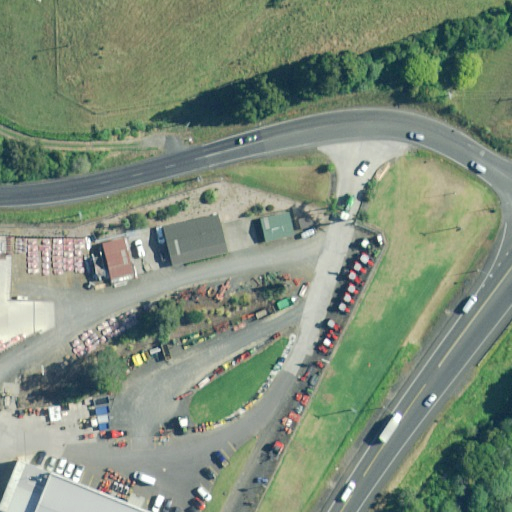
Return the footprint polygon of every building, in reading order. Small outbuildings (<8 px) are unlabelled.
[(287,210),(259,216),(264,239),(292,233),(287,210)] [(218,213),(166,225),(175,263),(227,250),(218,213)] [(133,271),(125,237),(103,242),(111,276),(133,271)] [(16,404),(16,415),(39,415),(39,404),(16,404)] [(0,511),(171,511),(173,508),(6,439),(0,452),(0,511)]
